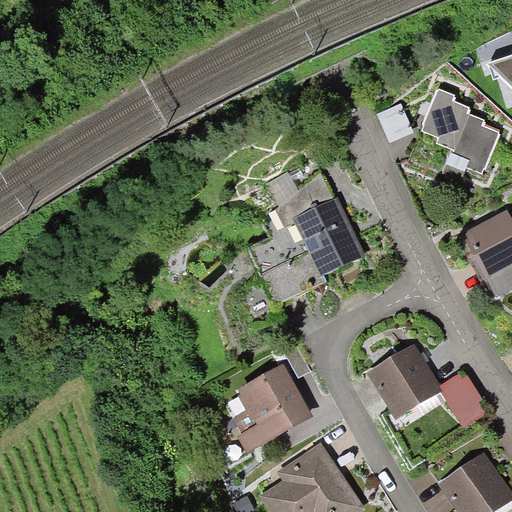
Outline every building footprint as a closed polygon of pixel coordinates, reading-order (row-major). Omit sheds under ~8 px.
[(511,60),(489,68),(511,89),(511,60)] [(429,110),(423,126),(424,126),(422,133),(439,139),(437,144),(454,151),(452,156),(469,162),(466,169),(482,175),(484,171),(486,171),(500,136),(498,136),(499,134),(481,127),(484,121),(468,115),(471,109),(453,102),(455,97),(439,91),(439,93),(437,92),(429,110)] [(402,104),(378,115),(391,144),(415,133),(402,104)] [(293,219),(334,200),(321,173),(279,207),(274,210),(285,229),(296,224),(293,219)] [(325,275),(366,255),(352,226),(339,197),(334,200),(293,219),(296,224),(285,229),(274,210),(279,207),(277,202),(265,210),(270,221),(263,225),(270,238),(250,249),(262,276),(276,304),(309,289),(323,294),(328,281),(325,275)] [(508,212),(461,236),(486,281),(488,280),(511,267),(511,219),(511,217),(508,212)] [(511,290),(511,267),(488,280),(497,298),(511,290)] [(295,343),(284,349),(299,377),(310,371),(295,343)] [(415,345),(367,375),(396,421),(442,393),(444,391),(440,385),(425,360),(415,345)] [(238,391),(241,396),(238,398),(246,412),(234,419),(243,436),(240,438),(249,453),(313,418),(284,366),(238,391)] [(460,373),(440,385),(444,391),(442,393),(463,427),(486,413),(479,402),(483,399),(468,374),(463,378),(460,373)] [(362,511),(365,510),(321,444),(275,474),(281,482),(258,497),(267,511),(362,511)] [(483,454),(439,486),(458,511),(494,511),(511,499),(511,493),(494,469),(483,454)]
